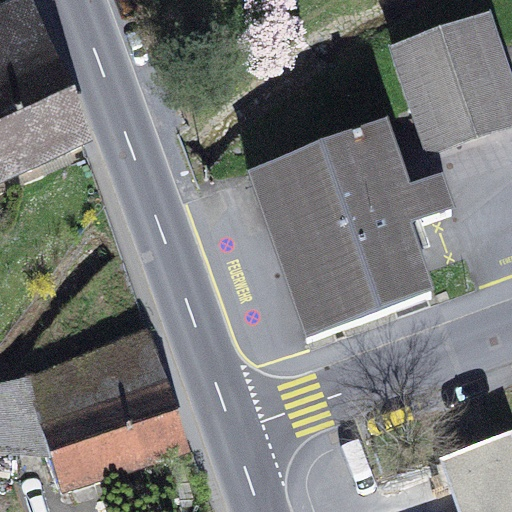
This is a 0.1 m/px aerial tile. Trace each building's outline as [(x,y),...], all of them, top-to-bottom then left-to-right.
[(0,181),(85,147),(26,3),(0,14),(0,81),(2,86),(0,86),(0,181)] [(429,154),(511,125),(511,99),(487,27),(396,58),(429,154)] [(442,190),(410,201),(386,134),(251,181),(252,185),(256,183),(313,343),(431,301),(407,233),(452,217),(442,190)] [(36,373),(0,389),(0,455),(18,457),(20,454),(49,451),(61,495),(183,458),(163,393),(149,397),(134,350),(38,378),(36,373)] [(511,511),(511,440),(455,461),(472,511),(511,511)] [(455,511),(472,511),(455,461),(440,466),(455,511)]
